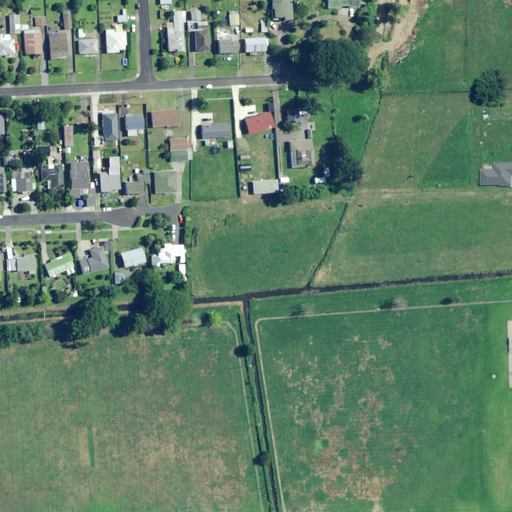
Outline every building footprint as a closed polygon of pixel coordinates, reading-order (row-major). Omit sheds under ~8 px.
[(170,0),(158,0),(159,9),(170,9),(170,0)] [(286,0),(269,0),(270,9),(272,9),(272,18),(281,18),(281,20),(290,20),(290,4),(286,4),(286,0)] [(364,5),(363,0),(325,0),(325,8),(338,9),(338,6),(345,6),(345,8),(356,8),(356,5),(364,5)] [(18,34),(18,15),(16,15),(15,8),(10,9),(10,15),(8,15),(9,34),(18,34)] [(125,9),(122,9),(122,15),(116,16),(117,22),(126,22),(125,9)] [(70,10),(62,11),(63,29),(71,29),(70,10)] [(184,23),(184,11),(172,11),(172,23),(166,23),(166,49),(174,49),(174,52),(182,51),(182,23),(184,23)] [(200,20),(199,11),(190,12),(191,20),(200,20)] [(237,11),(228,11),(229,25),(238,25),(237,11)] [(45,26),(44,16),(34,17),(34,26),(45,26)] [(207,22),(196,22),(197,31),(194,31),(194,51),(208,51),(207,22)] [(31,31),(31,27),(27,27),(27,31),(23,31),(23,55),(39,54),(39,31),(31,31)] [(113,30),(105,30),(105,53),(117,53),(117,50),(125,50),(124,32),(113,32),(113,30)] [(65,57),(64,32),(48,33),(49,60),(56,60),(56,57),(65,57)] [(0,34),(0,55),(4,55),(4,54),(11,54),(11,40),(7,40),(7,34),(0,34)] [(237,53),(236,36),(230,36),(230,39),(217,40),(218,54),(237,53)] [(264,52),(264,38),(243,38),(244,52),(249,52),(249,56),(259,56),(259,52),(264,52)] [(96,53),(95,39),(77,40),(78,54),(96,53)] [(101,125),(101,105),(91,105),(91,125),(101,125)] [(178,125),(176,109),(149,112),(151,128),(178,125)] [(272,128),(268,113),(243,119),(247,134),(272,128)] [(142,129),(141,115),(124,116),(125,130),(126,130),(126,136),(135,136),(135,130),(142,129)] [(44,120),(36,120),(37,129),(45,128),(44,120)] [(228,138),(228,124),(201,125),(201,139),(228,138)] [(71,126),(63,127),(64,146),(72,146),(71,126)] [(169,150),(190,149),(190,138),(168,139),(169,150)] [(248,151),(247,138),(234,139),(236,158),(246,157),(245,151),(248,151)] [(312,166),(310,140),(296,141),(296,143),(290,144),(292,166),(302,165),(302,167),(312,166)] [(49,144),(37,144),(38,158),(49,157),(49,144)] [(190,149),(169,150),(169,162),(191,161),(190,149)] [(102,150),(92,150),(92,169),(99,169),(99,158),(102,158),(102,150)] [(3,157),(3,165),(21,164),(21,156),(3,157)] [(86,184),(86,163),(69,162),(68,198),(85,199),(85,207),(94,207),(94,184),(86,184)] [(493,169),(480,169),(480,185),(511,185),(511,163),(493,164),(493,169)] [(10,192),(31,191),(31,188),(33,188),(33,182),(31,182),(30,173),(30,165),(19,165),(20,178),(10,178),(10,192)] [(60,165),(39,166),(40,181),(46,181),(46,189),(50,189),(50,191),(61,190),(60,165)] [(118,190),(118,169),(107,169),(107,173),(98,173),(99,192),(110,192),(110,190),(118,190)] [(128,182),(124,182),(125,194),(142,194),(142,184),(149,184),(148,170),(135,170),(136,179),(135,179),(134,178),(133,178),(132,179),(131,179),(130,179),(130,180),(129,181),(129,182),(128,182)] [(175,193),(174,171),(153,172),(153,194),(175,193)] [(158,249),(158,253),(155,253),(155,255),(150,255),(150,267),(157,267),(157,263),(171,263),(171,256),(179,256),(179,261),(184,261),(184,245),(169,245),(169,244),(162,244),(162,249),(158,249)] [(107,268),(101,247),(88,250),(90,258),(78,261),(81,275),(107,268)] [(132,265),(132,267),(136,266),(136,264),(143,263),(140,248),(119,253),(123,268),(132,265)] [(70,260),(68,254),(43,264),(48,277),(64,270),(66,275),(74,272),(69,261),(70,260)] [(33,271),(33,258),(10,257),(10,266),(6,266),(6,271),(33,271)] [(179,281),(185,281),(185,264),(177,263),(177,274),(179,274),(179,281)]
